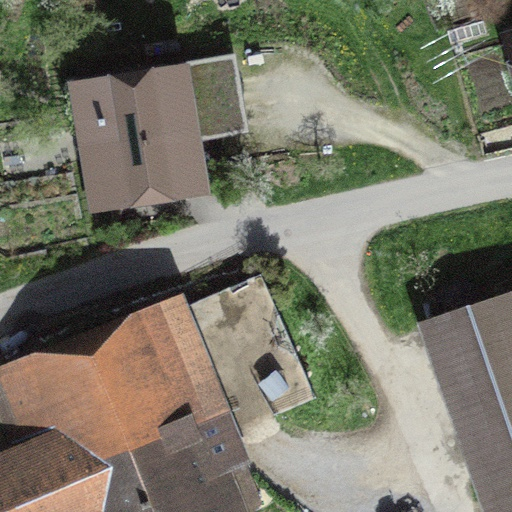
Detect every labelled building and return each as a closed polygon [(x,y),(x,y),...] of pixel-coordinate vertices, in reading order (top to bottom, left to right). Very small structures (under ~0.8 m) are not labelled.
[(234,56),(181,64),(185,85),(238,76),(234,56)] [(105,137),(114,193),(184,182),(168,64),(72,77),(83,141),(105,137)] [(238,76),(185,85),(194,140),(247,131),(238,76)] [(401,115),(347,105),(341,139),(395,149),(401,115)] [(0,511),(222,511),(205,469),(244,453),(235,434),(319,397),(264,272),(0,384),(0,391),(17,433),(0,439),(0,511)] [(511,511),(511,296),(432,326),(500,511),(511,511)]
